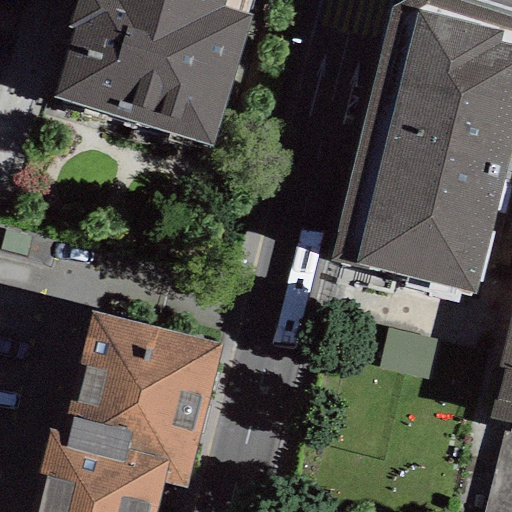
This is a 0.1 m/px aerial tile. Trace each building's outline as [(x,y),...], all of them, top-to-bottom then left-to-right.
[(224,0),(78,0),(50,98),(212,145),(249,19),(221,10),(224,0)] [(511,20),(439,0),(408,0),(392,10),(327,261),(363,271),(365,266),(475,295),(511,143),(511,20)] [(511,294),(494,368),(501,369),(489,418),(511,423),(511,294)] [(217,334),(88,302),(59,415),(171,445),(165,470),(182,475),(217,334)] [(171,445),(59,415),(47,412),(20,511),(153,511),(165,470),(171,445)]
